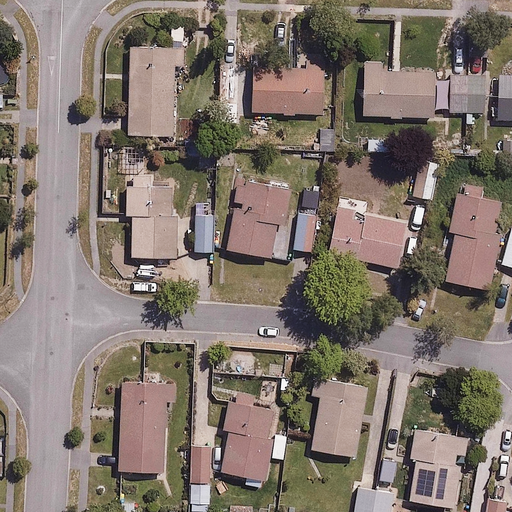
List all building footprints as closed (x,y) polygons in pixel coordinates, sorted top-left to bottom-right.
[(186,61),(187,44),(131,43),(129,131),(177,132),(179,61),(186,61)] [(296,68),(254,66),(253,109),(321,112),(323,58),(297,57),(296,68)] [(385,59),(363,59),(362,112),(435,114),(436,69),(385,68),(385,59)] [(240,65),(219,66),(221,116),(242,115),(240,65)] [(486,70),(450,71),(451,110),(487,110),(486,70)] [(511,70),(502,70),(502,116),(511,116),(511,70)] [(440,166),(421,161),(413,191),(433,196),(440,166)] [(152,174),(126,175),(127,212),(133,212),(134,251),(185,250),(184,209),(172,209),(171,180),(152,180),(152,174)] [(298,185),(242,176),(231,244),(294,255),(296,248),(314,251),(321,211),(294,207),(298,185)] [(501,196),(457,189),(451,229),(456,230),(448,278),(492,285),(501,232),(495,231),(501,196)] [(409,222),(340,207),(329,259),(356,265),(359,255),(400,264),(409,222)] [(371,382),(326,374),(313,446),(358,454),(371,382)] [(178,398),(178,379),(124,377),(121,468),(166,470),(169,398),(178,398)] [(275,395),(240,389),(225,469),(268,477),(275,437),(268,435),(275,395)] [(470,434),(416,424),(411,452),(421,454),(413,495),(457,503),(470,434)] [(213,442),(191,442),(191,500),(213,500),(213,442)] [(511,511),(511,502),(490,499),(487,511),(511,511)]
